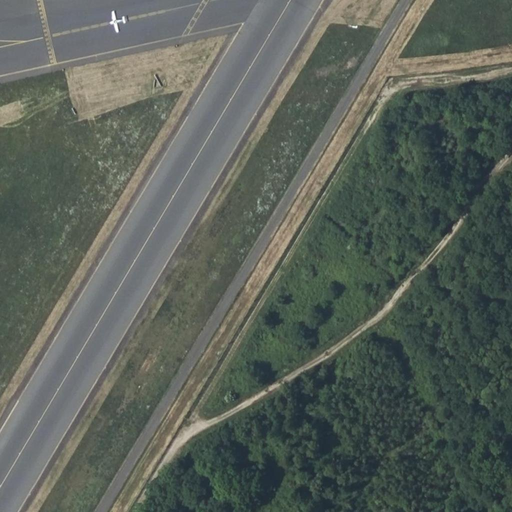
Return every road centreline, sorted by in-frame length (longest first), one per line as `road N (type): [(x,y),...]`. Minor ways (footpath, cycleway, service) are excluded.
road 1 (track): [(134,511),(187,435),(374,320),(511,152)]
road 2 (track): [(187,435),(387,89),(511,71)]
road 3 (track): [(368,121),(473,202)]
